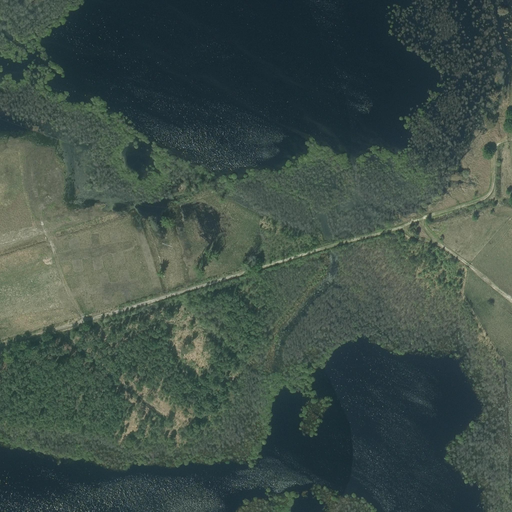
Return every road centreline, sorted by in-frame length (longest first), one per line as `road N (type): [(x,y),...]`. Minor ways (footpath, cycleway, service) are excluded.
road 1 (track): [(511,301),(438,244),(421,219),(0,346)]
road 2 (track): [(421,219),(484,198),(494,147),(511,139)]
